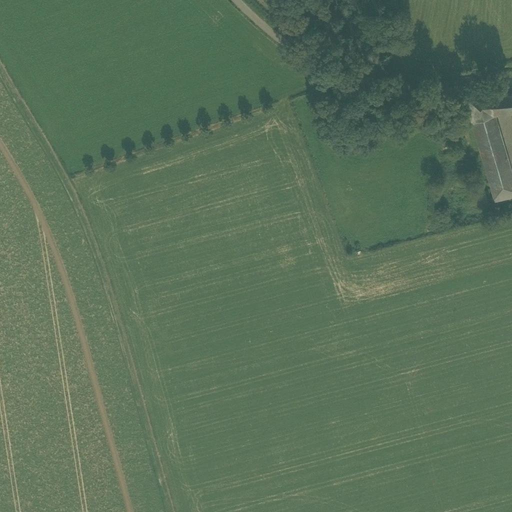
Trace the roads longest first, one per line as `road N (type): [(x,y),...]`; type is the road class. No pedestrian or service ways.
road 1 (track): [(164,511),(85,231),(0,67)]
road 2 (unclassified): [(511,85),(442,93),(338,77),(284,42),(242,0)]
